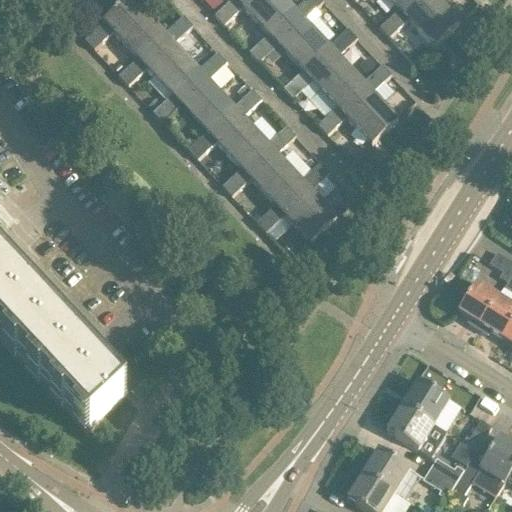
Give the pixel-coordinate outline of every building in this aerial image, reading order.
[(164,40),(139,14),(153,0),(132,0),(118,14),(118,13),(115,15),(150,53),(164,40)] [(268,40),(282,28),(255,0),(236,0),(233,3),(214,21),(224,31),(243,13),(268,40)] [(294,16),(279,0),(255,0),(282,28),(294,16)] [(329,53),(328,52),(304,26),(323,8),(315,0),(310,0),(294,16),(282,28),(316,64),(329,53)] [(399,15),(412,3),(409,0),(348,0),(355,7),(361,0),(384,0),(398,15),(399,15)] [(415,0),(412,3),(447,40),(459,28),(434,1),(435,0),(415,0)] [(433,53),(447,40),(412,3),(399,15),(398,15),(379,33),(389,43),(408,25),(433,53)] [(137,64),(150,53),(115,15),(114,16),(115,17),(84,45),(94,56),(113,38),(137,64)] [(379,31),(385,26),(379,20),(374,25),(379,31)] [(198,77),(198,76),(174,50),(193,32),(183,22),(164,40),(150,53),(184,89),(198,77)] [(303,77),(316,64),(282,28),(268,40),(249,58),(259,68),(278,50),(302,76),(303,77)] [(363,89),(362,89),(338,63),(357,45),(347,34),(328,52),(329,53),(316,64),(350,101),(363,89)] [(172,101),(184,89),(150,53),(137,64),(118,82),(128,92),(147,74),(171,100),(172,101)] [(233,114),(233,113),(208,87),(227,69),(217,58),(198,76),(198,77),(184,89),(219,127),(233,114)] [(368,78),(376,71),(368,62),(360,69),(368,78)] [(337,113),(350,101),(316,64),(303,77),(302,76),(283,94),(293,105),(312,87),(336,113),(337,113)] [(119,79),(126,72),(121,67),(114,74),(119,79)] [(350,101),(384,138),(398,126),(372,99),(391,81),(382,71),(362,89),(363,89),(350,101)] [(207,138),(219,127),(184,89),(172,101),(171,100),(152,118),(162,128),(181,111),(206,138),(207,138)] [(242,102),(250,95),(245,89),(237,96),(242,102)] [(267,150),(242,124),(261,106),(252,95),(233,113),(233,114),(219,127),(254,163),(267,150)] [(371,150),(384,138),(350,101),(337,113),(336,113),(317,131),(327,141),(346,123),(371,150)] [(154,115),(161,108),(156,103),(149,110),(154,115)] [(241,175),(254,163),(219,127),(207,138),(206,138),(188,156),(197,166),(216,148),(241,174),(241,175)] [(301,187),(301,186),(277,160),(296,142),(286,132),(267,150),(254,163),(288,200),(301,187)] [(275,211),(288,200),(254,163),(241,175),(241,174),(222,192),(231,202),(250,184),(275,211)] [(316,170),(310,164),(304,169),(311,176),(316,170)] [(288,200),(323,236),(336,224),(311,197),(330,179),(320,168),(301,186),(301,187),(288,200)] [(310,248),(323,236),(288,200),(275,211),(256,228),(266,239),(285,221),(310,248)] [(339,218),(351,207),(345,202),(334,212),(339,218)] [(0,343),(87,436),(125,400),(0,265),(0,233),(6,227),(0,220),(0,343)] [(297,256),(294,253),(287,252),(284,255),(290,263),(297,256)] [(511,279),(511,267),(496,258),(489,269),(502,277),(499,283),(507,288),(511,279)] [(480,330),(498,302),(476,288),(458,316),(480,330)] [(502,344),(511,327),(511,310),(498,302),(480,330),(502,344)] [(511,350),(511,327),(502,344),(511,350)] [(402,411),(433,431),(449,406),(417,386),(407,403),(408,403),(404,410),(403,409),(402,411)] [(446,439),(433,431),(402,411),(386,436),(430,464),(446,439)] [(475,458),(481,449),(491,433),(480,426),(469,444),(466,442),(461,449),(475,458)] [(511,475),(511,449),(499,441),(490,455),(481,449),(475,458),(463,477),(454,491),(449,500),(463,509),(467,502),(464,500),(471,488),(495,504),(506,487),(505,487),(511,475)] [(362,480),(394,500),(395,499),(405,506),(421,482),(378,455),(368,471),(368,472),(364,478),(362,480)] [(454,491),(463,477),(456,472),(454,475),(436,464),(429,475),(454,491)] [(449,500),(454,491),(429,475),(422,486),(440,497),(438,500),(445,505),(449,500)] [(407,511),(409,509),(394,500),(362,480),(347,505),(358,511),(407,511)]
